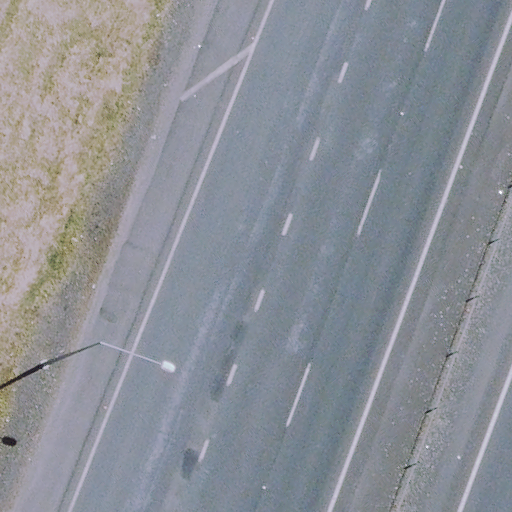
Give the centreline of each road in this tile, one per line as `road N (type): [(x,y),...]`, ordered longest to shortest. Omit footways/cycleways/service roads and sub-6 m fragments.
road 1 (motorway): [(163,511),(396,0)]
road 2 (motorway): [(290,511),(467,0)]
